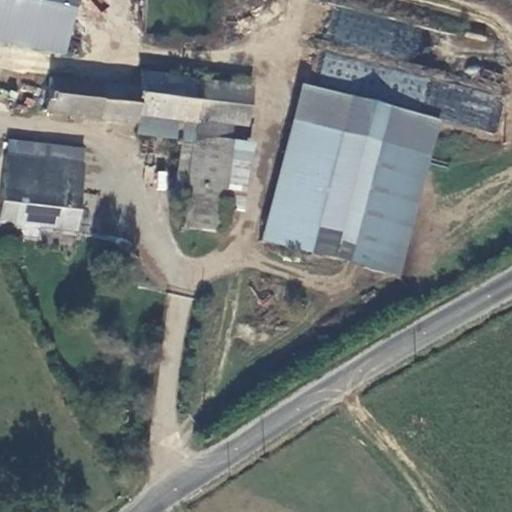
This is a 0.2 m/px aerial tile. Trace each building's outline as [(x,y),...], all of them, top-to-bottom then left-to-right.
[(0,0),(0,38),(68,50),(76,0),(0,0)] [(0,86),(0,103),(136,126),(135,136),(181,142),(174,184),(187,186),(184,205),(181,228),(189,230),(218,234),(222,212),(239,215),(249,148),(232,146),(234,129),(248,131),(254,93),(210,85),(202,84),(144,74),(141,90),(53,76),(4,69),(0,86)] [(440,130),(303,91),(259,245),(396,283),(440,130)] [(496,129),(499,94),(472,91),(468,125),(496,129)] [(4,151),(0,179),(0,229),(30,233),(31,223),(73,228),(78,188),(72,188),(75,160),(4,151)]
